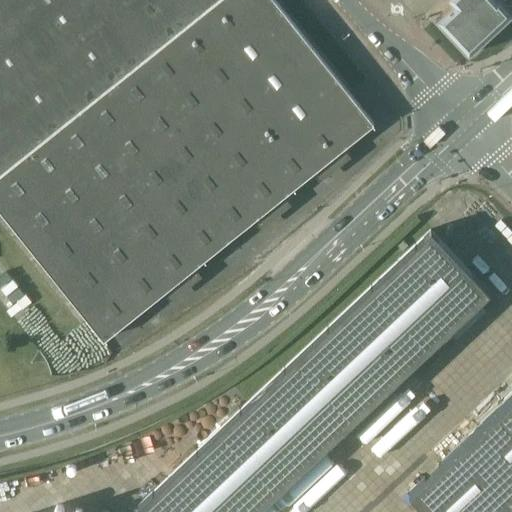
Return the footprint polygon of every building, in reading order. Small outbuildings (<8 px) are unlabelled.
[(0,0),(0,210),(104,340),(373,123),(274,0),(0,0)] [(511,0),(449,0),(452,4),(436,19),(468,55),(511,14),(511,0)] [(143,511),(256,511),(489,293),(430,230),(137,505),(143,511)] [(511,511),(511,395),(404,500),(416,511),(511,511)] [(13,502),(5,511),(24,511),(25,511),(13,502)]
